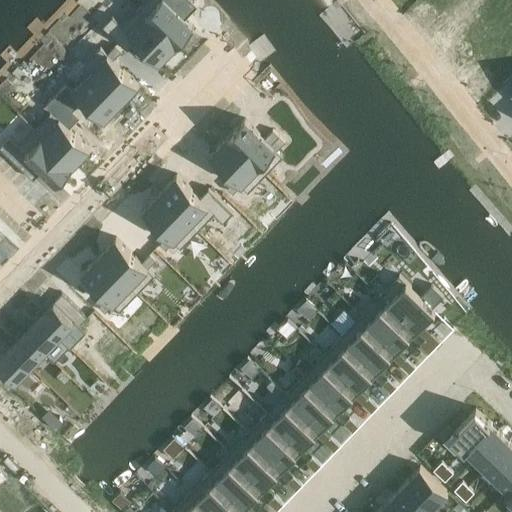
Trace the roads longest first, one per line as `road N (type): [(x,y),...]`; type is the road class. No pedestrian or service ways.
road 1 (residential): [(0,306),(223,74)]
road 2 (residential): [(301,511),(454,355),(511,414)]
road 3 (residential): [(511,168),(373,0)]
